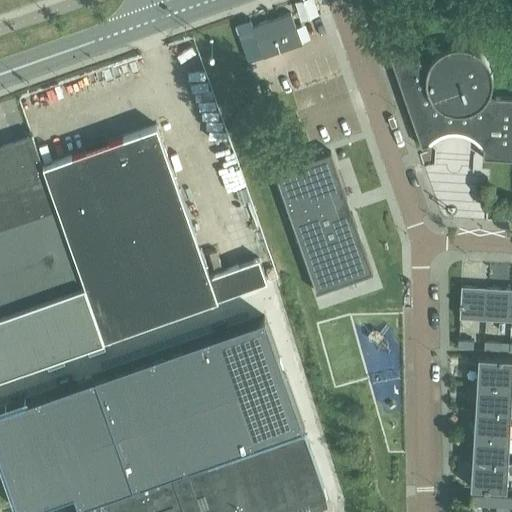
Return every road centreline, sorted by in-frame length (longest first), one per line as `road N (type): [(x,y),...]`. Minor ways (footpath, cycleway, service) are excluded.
road 1 (unclassified): [(425,511),(420,241)]
road 2 (unclassified): [(420,241),(328,0)]
road 3 (unclassified): [(0,73),(161,16)]
